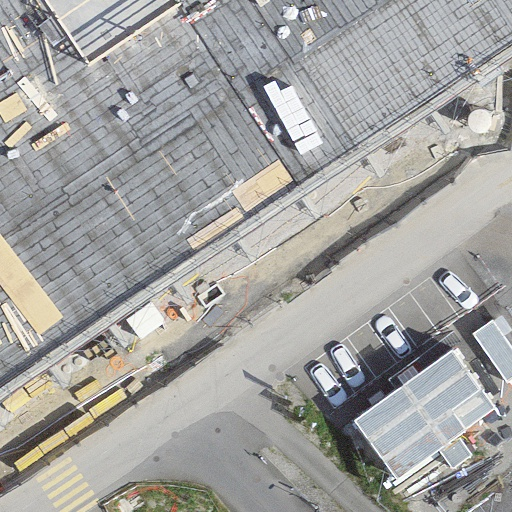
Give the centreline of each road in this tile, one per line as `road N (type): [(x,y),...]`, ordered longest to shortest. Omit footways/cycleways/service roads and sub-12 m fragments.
road 1 (residential): [(217,376),(511,175)]
road 2 (residential): [(19,511),(217,376)]
road 3 (residential): [(217,376),(370,511)]
